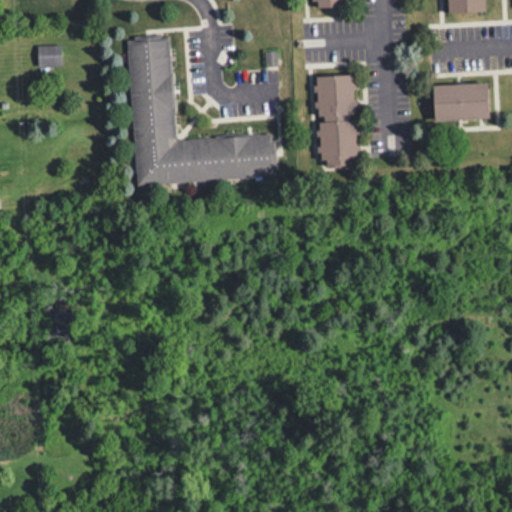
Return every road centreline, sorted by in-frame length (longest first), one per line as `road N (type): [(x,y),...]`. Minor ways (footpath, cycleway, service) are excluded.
road 1 (residential): [(197,0),(214,25),(224,95),(275,94)]
road 2 (residential): [(380,0),(389,137)]
